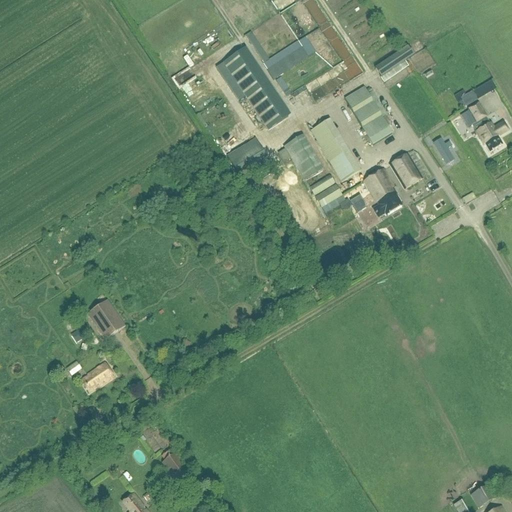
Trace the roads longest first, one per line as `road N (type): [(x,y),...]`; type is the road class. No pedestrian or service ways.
road 1 (unclassified): [(511,286),(472,217),(159,402)]
road 2 (track): [(159,402),(0,496)]
road 3 (unknown): [(472,217),(376,82)]
